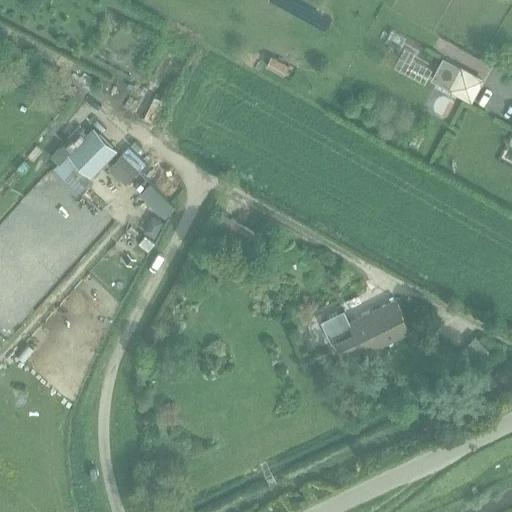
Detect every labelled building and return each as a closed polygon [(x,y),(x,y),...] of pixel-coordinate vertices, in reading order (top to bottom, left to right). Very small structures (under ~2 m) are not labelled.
[(272,55),(267,66),(285,75),(290,65),(272,55)] [(461,68),(449,90),(471,102),(483,80),(461,68)] [(81,126),(52,155),(59,162),(55,167),(82,194),(89,187),(84,182),(90,175),(91,176),(117,150),(93,126),(87,132),(81,126)] [(409,139),(405,146),(414,152),(418,145),(409,139)] [(140,170),(122,153),(113,163),(130,180),(140,170)] [(255,233),(222,212),(208,233),(242,254),(255,233)] [(152,219),(145,232),(156,238),(165,223),(156,218),(152,219)] [(146,235),(140,243),(149,251),(156,243),(146,235)] [(411,329),(399,305),(396,299),(350,322),(344,309),(309,326),(320,348),(339,339),(348,360),(411,329)] [(476,335),(460,350),(474,364),(490,349),(476,335)]
